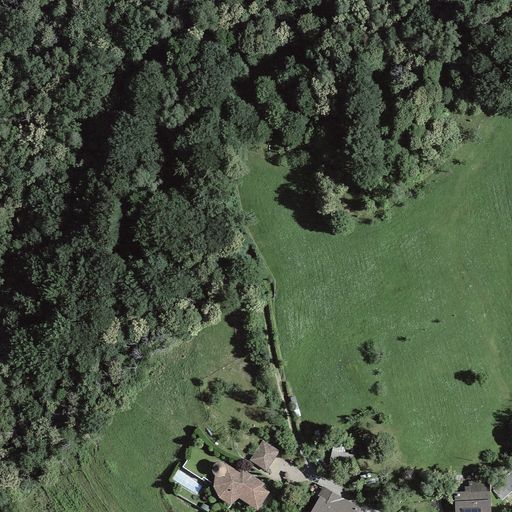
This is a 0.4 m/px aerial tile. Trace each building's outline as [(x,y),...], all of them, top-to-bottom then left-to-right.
[(263,440),(249,460),(266,471),(279,451),(263,440)] [(264,484),(242,469),(239,473),(226,463),(225,464),(223,463),(221,463),(219,462),(217,462),(216,463),(214,463),(213,465),(212,467),(211,469),(211,471),(212,473),(213,474),(214,475),(213,487),(218,498),(230,506),(238,498),(257,511),(270,493),(261,487),(264,484)] [(511,469),(491,489),(502,502),(511,492),(511,469)] [(490,511),(489,481),(468,482),(469,487),(464,487),(465,492),(454,493),(454,511),(490,511)] [(358,511),(361,509),(323,487),(318,495),(320,497),(310,511),(358,511)]
